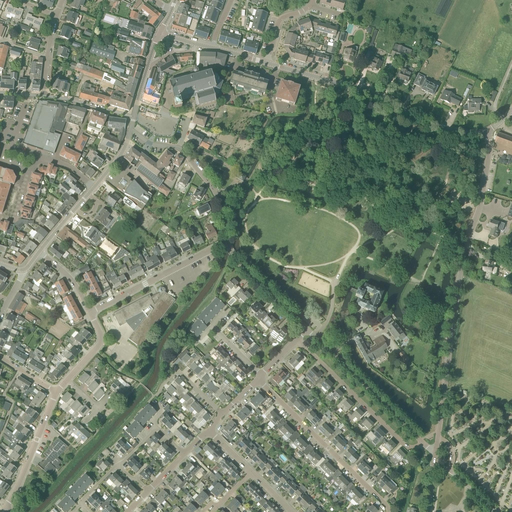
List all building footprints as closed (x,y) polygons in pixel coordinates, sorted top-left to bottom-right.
[(54,0),(43,0),(42,3),(48,6),(47,7),(51,8),(55,0),(54,0)] [(72,0),(70,7),(77,10),(81,1),(79,0),(73,0),(72,0)] [(200,8),(202,9),(204,3),(196,1),(195,3),(191,1),(191,0),(180,0),(180,2),(186,4),(190,5),(194,7),(200,8)] [(339,0),(337,8),(343,10),(346,1),(342,0),(339,0)] [(221,12),(223,5),(212,1),(210,8),(219,11),(221,12)] [(13,15),(15,9),(12,7),(12,6),(8,4),(4,14),(3,16),(6,17),(7,15),(9,16),(10,14),(13,15)] [(151,8),(146,4),(142,9),(145,11),(142,15),(147,17),(149,14),(154,17),(152,20),(150,24),(149,24),(155,28),(163,18),(151,8)] [(178,10),(191,13),(192,10),(187,10),(188,7),(180,5),(178,9),(178,10)] [(217,17),(219,11),(210,8),(208,7),(206,14),(217,17)] [(18,10),(15,9),(13,15),(15,16),(14,18),(20,20),(23,10),(19,9),(18,10)] [(178,9),(176,14),(192,19),(198,21),(201,13),(199,12),(196,12),(195,15),(191,13),(178,10),(178,9)] [(266,20),(268,13),(257,10),(255,17),(266,20)] [(139,14),(138,14),(131,11),(129,17),(136,20),(139,14)] [(77,15),(70,12),(66,21),(75,25),(78,19),(76,18),(77,15)] [(32,16),(27,14),(24,23),(29,26),(30,24),(32,25),(35,18),(31,17),(32,16)] [(174,22),(188,26),(190,27),(192,19),(176,14),(176,15),(177,15),(174,22)] [(215,24),(217,17),(206,14),(204,20),(215,24)] [(264,26),(266,20),(255,17),(253,23),(264,26)] [(38,20),(35,18),(32,25),(35,26),(34,28),(39,30),(43,20),(39,18),(38,20)] [(192,19),(190,27),(188,26),(186,33),(193,36),(197,25),(198,21),(192,19)] [(308,19),(307,19),(310,29),(312,28),(312,27),(315,26),(316,21),(314,21),(312,21),(312,19),(309,20),(308,19)] [(150,41),(153,29),(145,26),(144,26),(145,22),(139,20),(137,24),(130,21),(127,29),(142,34),(140,38),(150,41)] [(303,21),(298,23),(302,32),(304,31),(305,33),(307,32),(303,21)] [(188,26),(174,22),(173,22),(170,30),(185,35),(186,33),(188,26)] [(262,33),(264,26),(253,23),(251,30),(262,33)] [(295,27),(293,29),(297,33),(300,32),(300,33),(302,32),(298,23),(297,23),(297,24),(294,25),(295,27)] [(200,39),(204,27),(197,25),(193,36),(193,37),(193,36),(200,39)] [(60,37),(68,39),(68,40),(71,34),(70,33),(72,30),(64,26),(62,30),(63,31),(60,37)] [(335,39),(338,27),(336,26),(335,28),(332,28),(329,38),(332,39),(335,39)] [(206,41),(210,30),(204,27),(200,39),(206,41)] [(84,35),(91,37),(93,32),(86,29),(84,35)] [(120,36),(123,37),(127,38),(129,32),(121,29),(119,36),(120,36)] [(296,36),(297,33),(293,29),(291,32),(289,31),(288,34),(287,34),(287,35),(297,38),(297,36),(296,36)] [(225,44),(228,33),(221,31),(218,42),(225,44)] [(231,46),(234,35),(228,33),(225,44),(231,46)] [(241,37),(234,35),(231,46),(238,48),(241,37)] [(287,35),(286,39),(297,43),(299,43),(300,41),(298,41),(296,40),(297,38),(287,35)] [(127,38),(123,37),(120,36),(119,40),(126,42),(126,41),(131,42),(130,47),(147,51),(148,44),(141,42),(127,38)] [(39,44),(41,41),(31,38),(28,48),(37,51),(36,50),(38,45),(40,45),(39,44)] [(249,53),(252,42),(246,40),(242,51),(249,53)] [(256,55),(259,44),(252,42),(249,53),(256,55)] [(113,60),(114,59),(116,53),(113,52),(113,51),(110,49),(109,48),(93,43),(93,44),(90,43),(87,52),(90,53),(113,60)] [(287,51),(288,53),(292,50),(293,48),(294,48),(294,47),(284,44),(284,45),(285,46),(284,49),(285,49),(287,51)] [(403,60),(407,49),(403,47),(395,44),(394,47),(391,55),(403,60)] [(0,68),(3,70),(6,59),(9,47),(0,45),(0,68)] [(66,54),(68,50),(65,49),(60,47),(57,56),(67,59),(69,55),(66,54)] [(145,58),(147,51),(130,47),(128,53),(138,56),(145,58)] [(299,61),(303,50),(303,48),(301,47),(300,51),(296,50),(296,51),(292,50),(288,53),(290,55),(291,57),(291,58),(294,59),(293,60),(299,61)] [(346,54),(344,60),(352,62),(353,56),(355,57),(357,48),(354,47),(353,52),(345,50),(344,54),(346,54)] [(10,54),(20,58),(22,52),(12,49),(10,54)] [(314,56),(312,55),(308,54),(308,53),(304,52),(305,51),(303,50),(299,61),(305,63),(306,62),(314,64),(315,62),(317,62),(319,55),(317,54),(317,52),(315,51),(314,56)] [(220,54),(216,53),(200,52),(199,64),(215,65),(216,65),(216,68),(223,70),(225,62),(226,58),(219,56),(220,54)] [(192,54),(179,55),(180,63),(181,63),(186,62),(187,67),(193,66),(194,61),(192,61),(192,54)] [(327,54),(325,54),(321,66),(324,67),(324,65),(331,66),(332,60),(334,56),(327,54)] [(181,65),(181,63),(180,63),(179,55),(172,56),(155,65),(152,69),(165,74),(170,75),(175,73),(168,70),(168,69),(176,65),(181,65)] [(376,70),(377,71),(379,66),(380,67),(383,59),(378,57),(378,56),(374,55),(373,58),(371,58),(370,62),(369,61),(368,65),(369,65),(368,67),(369,67),(371,68),(372,68),(373,68),(372,69),(373,69),(373,70),(376,71),(376,70)] [(142,68),(144,61),(135,58),(134,63),(132,63),(131,65),(134,66),(142,68)] [(39,92),(43,59),(39,59),(38,63),(32,62),(31,74),(30,74),(29,81),(33,81),(31,91),(39,92)] [(112,70),(120,74),(124,75),(125,70),(126,68),(121,66),(122,64),(116,60),(114,59),(113,60),(112,70)] [(75,71),(77,64),(71,62),(69,68),(75,71)] [(88,76),(91,68),(90,68),(78,63),(77,64),(75,71),(79,72),(88,76)] [(140,74),(142,68),(134,66),(133,70),(133,71),(130,70),(130,69),(128,68),(128,71),(130,71),(140,74)] [(18,90),(26,91),(27,80),(23,79),(24,71),(26,71),(26,68),(23,67),(21,67),(19,81),(18,90)] [(399,73),(399,75),(399,76),(398,79),(399,79),(403,80),(403,81),(404,81),(403,82),(406,83),(407,83),(409,78),(410,79),(413,69),(410,68),(409,69),(404,67),(403,70),(402,70),(401,73),(399,73)] [(152,69),(149,79),(155,82),(159,83),(160,80),(164,81),(165,74),(152,69)] [(223,82),(218,80),(218,79),(217,78),(217,77),(216,77),(215,76),(214,76),(213,76),(212,76),(211,72),(208,73),(207,70),(198,72),(198,71),(198,70),(197,70),(197,69),(196,69),(195,69),(195,70),(194,70),(194,71),(193,71),(190,72),(191,74),(170,80),(171,83),(169,83),(170,90),(169,90),(170,94),(172,93),(173,100),(174,99),(175,103),(173,104),(175,110),(181,109),(180,101),(194,97),(197,106),(199,106),(216,102),(215,98),(216,97),(216,96),(218,95),(223,82)] [(129,78),(138,81),(140,74),(130,71),(128,76),(130,77),(129,78)] [(230,84),(243,88),(264,95),(268,82),(258,79),(259,76),(245,72),(244,75),(234,72),(230,84)] [(11,73),(11,77),(2,76),(1,80),(0,86),(0,88),(14,90),(14,81),(16,82),(17,74),(11,73)] [(133,96),(136,87),(138,81),(129,78),(130,77),(128,76),(124,75),(120,74),(120,76),(121,78),(120,80),(124,82),(125,79),(129,80),(127,88),(122,85),(123,84),(116,80),(113,85),(117,87),(122,90),(125,91),(125,93),(128,94),(127,98),(132,99),(133,96)] [(418,74),(413,84),(420,87),(420,86),(422,87),(420,90),(433,96),(437,88),(425,82),(426,80),(424,79),(425,77),(418,74)] [(155,94),(155,93),(158,93),(161,85),(155,83),(155,82),(149,79),(143,99),(157,104),(159,96),(155,94)] [(52,89),(58,91),(61,82),(61,81),(55,80),(52,89)] [(65,91),(68,92),(69,87),(70,85),(67,84),(61,82),(58,91),(58,92),(65,93),(65,91)] [(299,88),(294,87),(292,86),(292,85),(293,86),(293,85),(293,84),(292,82),(290,82),(289,82),(288,84),(287,84),(288,84),(288,85),(281,83),(275,100),(294,105),(299,88)] [(81,91),(79,99),(86,101),(87,96),(86,96),(87,92),(86,92),(88,84),(84,83),(81,91)] [(86,101),(91,102),(94,89),(91,88),(91,85),(88,84),(86,92),(87,92),(86,96),(87,96),(86,101)] [(129,111),(132,99),(127,98),(128,94),(125,93),(124,95),(118,93),(119,91),(125,93),(125,91),(122,90),(117,87),(115,93),(112,92),(108,105),(129,111)] [(108,105),(112,92),(112,91),(109,90),(107,98),(105,97),(103,105),(108,107),(108,105)] [(447,93),(444,91),(442,95),(445,97),(443,101),(449,104),(450,102),(458,106),(461,100),(453,96),(453,95),(447,92),(447,93)] [(99,92),(98,95),(96,103),(103,105),(105,97),(101,96),(102,93),(99,92)] [(3,108),(4,108),(13,109),(14,98),(4,97),(3,108)] [(472,103),(468,103),(468,106),(464,106),(464,111),(468,111),(468,113),(472,113),(472,111),(479,111),(479,106),(479,105),(481,105),(481,100),(471,100),(472,103)] [(42,102),(38,101),(39,101),(38,105),(36,104),(22,144),(43,151),(54,154),(60,136),(54,133),(54,135),(49,133),(59,104),(42,101),(42,102)] [(155,110),(157,104),(154,103),(153,105),(142,101),(141,105),(155,110)] [(65,122),(68,123),(73,107),(67,106),(59,104),(49,133),(54,135),(54,133),(55,131),(62,133),(65,122)] [(73,107),(68,123),(78,126),(81,125),(86,110),(82,109),(78,108),(77,108),(73,107)] [(155,119),(156,115),(141,110),(140,114),(155,119)] [(93,112),(90,119),(89,122),(87,128),(100,133),(103,127),(107,118),(107,117),(93,112)] [(192,124),(203,128),(207,118),(202,117),(199,116),(195,115),(192,124)] [(109,128),(113,129),(114,118),(109,118),(107,118),(103,127),(107,128),(109,128)] [(120,132),(118,140),(122,141),(124,137),(125,130),(126,120),(114,118),(113,129),(116,129),(115,132),(120,132)] [(199,146),(204,138),(204,137),(192,131),(187,139),(199,146)] [(511,137),(498,133),(495,143),(496,143),(494,149),(500,151),(503,152),(503,151),(507,152),(507,153),(509,154),(511,155),(511,137)] [(104,151),(104,150),(106,147),(118,152),(122,141),(118,140),(108,136),(105,134),(101,145),(100,149),(104,151)] [(76,149),(81,151),(88,139),(81,136),(75,148),(76,149)] [(208,140),(204,138),(199,146),(208,150),(210,146),(211,147),(214,141),(213,140),(209,138),(208,140)] [(81,151),(76,149),(74,153),(63,148),(60,156),(72,162),(72,163),(73,164),(75,164),(75,163),(76,164),(80,156),(82,152),(81,151)] [(130,164),(134,159),(138,162),(139,160),(140,161),(135,168),(137,169),(135,172),(157,190),(157,189),(162,184),(164,181),(165,179),(160,174),(164,168),(165,169),(170,163),(169,162),(170,160),(172,161),(174,158),(172,157),(173,156),(166,151),(156,165),(141,153),(140,153),(139,154),(132,148),(124,158),(130,164)] [(97,157),(96,156),(91,164),(98,169),(99,167),(100,168),(103,164),(102,163),(104,162),(102,161),(104,158),(99,154),(97,157)] [(175,159),(174,158),(172,161),(174,162),(170,170),(172,171),(174,168),(173,168),(175,166),(179,168),(183,159),(177,156),(175,159)] [(43,168),(40,169),(44,175),(46,176),(46,174),(50,175),(50,174),(55,176),(57,169),(52,168),(53,166),(49,165),(47,169),(43,168)] [(85,175),(90,179),(95,173),(87,165),(83,169),(84,170),(83,171),(81,170),(80,171),(83,174),(83,173),(86,175),(85,175)] [(16,178),(13,174),(13,173),(6,171),(0,168),(0,214),(1,215),(10,187),(7,186),(7,183),(14,185),(16,178)] [(31,183),(34,184),(38,185),(39,180),(40,180),(41,176),(43,177),(44,175),(40,169),(38,170),(37,175),(32,174),(31,178),(33,178),(31,183)] [(229,173),(225,170),(221,177),(225,179),(229,173)] [(175,174),(170,171),(166,179),(171,182),(175,174)] [(235,177),(243,182),(245,177),(237,172),(235,177)] [(78,180),(71,174),(68,178),(71,180),(67,184),(64,182),(61,186),(68,192),(71,189),(72,191),(73,190),(79,195),(83,190),(80,188),(80,187),(76,183),(78,180)] [(181,180),(178,185),(181,186),(182,184),(186,186),(190,178),(181,174),(179,179),(181,180)] [(148,192),(148,191),(140,185),(140,184),(136,184),(134,182),(132,183),(130,181),(131,180),(126,176),(124,179),(123,179),(119,185),(117,188),(122,192),(123,191),(125,193),(124,194),(129,197),(128,198),(138,205),(136,207),(142,211),(153,196),(148,192)] [(28,194),(30,195),(34,196),(36,192),(37,192),(38,188),(40,189),(41,185),(38,185),(34,184),(33,186),(29,185),(28,189),(29,190),(28,194)] [(170,191),(162,184),(157,189),(167,197),(170,191)] [(200,202),(205,191),(205,190),(204,189),(203,189),(203,188),(202,189),(201,188),(200,190),(198,189),(198,190),(197,189),(193,197),(196,198),(196,200),(200,202)] [(65,202),(63,204),(69,210),(76,202),(69,196),(69,197),(65,193),(61,199),(65,202)] [(24,206),(27,207),(31,208),(32,203),(33,204),(34,200),(36,200),(37,197),(34,196),(30,195),(30,198),(25,197),(24,201),(26,201),(24,206)] [(111,195),(106,201),(113,207),(116,204),(118,206),(122,201),(115,195),(113,196),(111,195)] [(132,210),(134,209),(136,207),(136,206),(132,202),(125,197),(123,200),(124,201),(123,203),(132,210)] [(53,208),(63,217),(69,210),(63,204),(61,206),(57,203),(53,208)] [(196,210),(196,211),(194,212),(197,217),(199,216),(199,217),(211,211),(207,205),(196,210)] [(31,211),(32,212),(33,209),(31,208),(27,207),(26,210),(22,208),(20,212),(22,213),(21,217),(27,219),(29,215),(31,211)] [(110,214),(103,209),(95,220),(102,225),(106,220),(109,222),(112,219),(108,217),(110,214)] [(51,218),(48,221),(54,226),(59,221),(50,214),(48,216),(51,218)] [(40,222),(50,231),(54,226),(48,221),(45,218),(40,222)] [(18,231),(23,225),(19,220),(18,221),(14,225),(18,231)] [(492,229),(490,236),(495,237),(497,238),(500,231),(497,230),(500,223),(491,221),(489,227),(492,229)] [(2,231),(6,233),(6,231),(12,227),(8,226),(9,223),(5,222),(4,224),(0,222),(0,229),(2,230),(2,231)] [(217,236),(211,225),(206,228),(209,233),(205,235),(208,240),(217,236)] [(35,232),(37,234),(43,239),(48,234),(39,227),(37,229),(35,232)] [(57,237),(66,244),(69,240),(68,239),(70,236),(85,248),(88,245),(79,238),(65,227),(57,237)] [(92,227),(85,237),(91,241),(96,235),(103,240),(102,241),(106,244),(109,239),(92,227)] [(31,237),(39,244),(43,239),(37,234),(35,237),(32,235),(31,237)] [(183,235),(185,239),(179,242),(181,246),(180,247),(183,253),(190,250),(189,248),(190,247),(189,246),(189,247),(188,245),(191,243),(188,238),(186,234),(183,235)] [(191,238),(194,245),(199,242),(200,244),(203,243),(200,236),(195,239),(194,236),(191,238)] [(33,252),(37,247),(28,240),(26,242),(27,242),(24,245),(33,252)] [(165,250),(166,250),(171,260),(177,256),(176,254),(176,253),(175,253),(173,249),(175,248),(172,242),(169,243),(171,247),(165,250)] [(29,257),(33,252),(24,245),(21,248),(20,250),(29,257)] [(61,251),(63,249),(59,246),(58,248),(54,245),(54,246),(53,245),(51,248),(52,248),(50,251),(54,254),(53,255),(55,256),(56,256),(60,259),(64,254),(61,251)] [(149,258),(154,268),(160,265),(159,263),(160,263),(159,262),(156,257),(159,256),(154,248),(151,249),(154,256),(149,258)] [(171,260),(166,250),(164,251),(165,254),(161,256),(163,260),(163,261),(164,261),(165,263),(171,260)] [(19,266),(25,259),(20,256),(17,260),(13,256),(11,259),(19,266)] [(148,271),(154,268),(149,258),(149,257),(146,259),(148,263),(145,265),(146,268),(146,269),(147,270),(147,269),(148,271)] [(138,264),(132,267),(137,277),(144,274),(143,272),(142,271),(140,267),(139,267),(139,266),(142,265),(139,260),(136,262),(138,264)] [(483,271),(494,273),(496,273),(497,268),(495,268),(495,263),(493,263),(486,262),(486,265),(484,265),(484,267),(483,270),(483,271)] [(43,264),(38,271),(43,275),(46,272),(50,275),(52,273),(48,269),(43,264)] [(79,270),(81,274),(89,270),(87,266),(79,270)] [(129,269),(131,272),(128,273),(130,277),(129,277),(130,278),(131,280),(137,277),(132,267),(129,269)] [(42,277),(36,272),(31,278),(37,283),(39,285),(42,281),(44,279),(42,277)] [(82,276),(85,282),(93,278),(90,272),(82,276)] [(111,281),(111,282),(113,286),(113,287),(114,287),(115,289),(118,288),(118,287),(121,286),(117,279),(115,276),(113,277),(111,273),(105,276),(109,282),(111,281)] [(123,276),(117,279),(121,286),(127,282),(126,280),(126,279),(125,279),(123,276)] [(85,282),(88,288),(96,284),(93,278),(85,282)] [(49,295),(53,293),(57,290),(65,286),(62,280),(54,285),(56,288),(52,290),(48,293),(49,295)] [(232,298),(234,296),(239,290),(236,286),(238,284),(234,280),(231,282),(230,281),(226,285),(230,289),(227,292),(232,298)] [(31,288),(35,291),(37,292),(39,289),(38,288),(33,284),(32,285),(27,283),(23,290),(28,293),(31,288)] [(38,288),(39,289),(44,293),(47,289),(41,284),(38,288)] [(88,288),(91,293),(99,289),(101,289),(100,287),(98,287),(96,284),(88,288)] [(357,292),(356,294),(355,296),(359,298),(356,305),(374,313),(383,292),(365,284),(362,291),(358,289),(357,291),(357,292)] [(65,286),(57,290),(61,296),(68,292),(65,286)] [(137,346),(173,299),(165,294),(166,293),(166,292),(166,291),(167,291),(166,290),(166,289),(166,288),(165,287),(164,287),(163,287),(162,287),(161,287),(160,287),(159,288),(159,289),(158,290),(158,291),(158,292),(159,293),(150,298),(147,299),(146,298),(143,300),(144,301),(138,304),(137,303),(135,304),(135,306),(129,309),(128,308),(125,309),(126,310),(120,313),(120,312),(117,314),(117,315),(114,317),(119,327),(127,323),(134,331),(128,339),(137,346)] [(99,289),(91,293),(94,299),(102,295),(99,289)] [(244,294),(239,290),(234,296),(238,300),(240,299),(244,303),(247,299),(248,300),(251,296),(246,292),(244,294)] [(27,305),(25,303),(21,301),(24,296),(18,293),(8,309),(21,316),(27,305)] [(37,297),(32,294),(30,298),(39,303),(41,298),(37,296),(37,297)] [(64,303),(58,307),(56,308),(57,310),(61,308),(65,305),(73,301),(70,296),(62,300),(64,303)] [(214,302),(212,305),(219,311),(224,306),(217,298),(214,302)] [(65,305),(68,311),(76,307),(73,301),(65,305)] [(260,314),(262,312),(260,310),(262,308),(258,303),(255,306),(255,305),(251,310),(255,314),(254,315),(257,318),(260,314)] [(214,316),(219,311),(212,305),(211,304),(209,307),(207,309),(207,310),(214,316)] [(79,312),(76,307),(68,311),(71,317),(79,312)] [(205,312),(203,314),(202,315),(210,321),(214,316),(207,310),(207,309),(204,312),(205,312)] [(36,326),(39,320),(28,312),(25,318),(36,326)] [(82,318),(79,312),(71,317),(74,322),(82,318)] [(18,322),(16,321),(17,320),(23,323),(25,320),(17,315),(16,317),(11,315),(9,314),(6,320),(17,325),(18,322)] [(205,326),(210,321),(202,315),(203,314),(202,314),(199,316),(200,317),(198,320),(205,326)] [(392,319),(388,314),(383,319),(386,323),(392,319)] [(263,315),(262,317),(259,320),(265,326),(266,325),(269,328),(273,324),(272,324),(275,321),(271,316),(269,319),(266,317),(266,318),(263,315)] [(226,328),(231,332),(237,325),(233,321),(234,320),(232,318),(228,322),(230,324),(226,328)] [(17,325),(6,320),(4,327),(6,328),(7,328),(11,330),(12,326),(15,328),(17,325)] [(198,320),(196,323),(196,324),(194,326),(201,333),(207,328),(205,326),(198,320)] [(370,328),(373,331),(381,324),(379,322),(370,328)] [(387,329),(395,339),(403,333),(394,323),(387,329)] [(194,326),(193,325),(191,328),(192,329),(189,331),(196,338),(201,333),(194,326)] [(241,335),(245,330),(243,328),(242,329),(237,325),(231,332),(235,336),(238,332),(241,335)] [(270,334),(275,340),(276,341),(280,344),(284,340),(283,339),(286,335),(288,333),(283,328),(279,332),(275,328),(275,329),(272,331),(270,334)] [(247,332),(245,330),(241,335),(238,337),(240,339),(237,342),(241,346),(248,339),(244,335),(247,332)] [(86,331),(83,334),(80,331),(78,333),(81,336),(87,341),(91,336),(89,334),(90,334),(89,333),(86,331)] [(9,336),(8,336),(8,335),(4,334),(5,333),(4,333),(3,333),(1,332),(0,335),(0,339),(6,342),(6,341),(8,343),(11,337),(9,336)] [(71,337),(69,339),(77,346),(79,344),(80,345),(80,344),(82,346),(87,341),(81,336),(78,333),(74,339),(71,337)] [(362,354),(367,351),(361,339),(360,337),(359,335),(353,338),(354,340),(355,342),(362,354)] [(373,341),(376,346),(383,342),(384,343),(385,342),(382,336),(373,341)] [(65,340),(70,344),(72,346),(69,349),(67,347),(65,349),(66,350),(74,357),(79,352),(77,351),(77,350),(76,350),(75,349),(77,346),(69,339),(67,337),(65,340)] [(10,349),(12,351),(16,346),(8,343),(6,341),(6,342),(0,339),(0,346),(3,348),(4,344),(11,347),(10,349)] [(251,349),(256,344),(253,342),(252,343),(248,339),(241,346),(246,350),(249,347),(251,349)] [(12,357),(18,361),(23,352),(21,350),(22,349),(19,347),(21,344),(18,342),(16,346),(12,351),(15,352),(12,357)] [(383,342),(376,346),(367,351),(362,354),(367,364),(375,360),(385,354),(383,351),(387,348),(384,343),(383,342)] [(248,352),(252,356),(259,348),(256,344),(251,349),(248,352)] [(217,359),(224,352),(220,348),(216,351),(214,349),(210,354),(212,356),(213,355),(217,359)] [(74,357),(66,350),(61,355),(67,360),(68,361),(70,362),(74,357)] [(186,366),(198,355),(196,352),(195,354),(194,353),(190,357),(187,354),(188,353),(186,350),(179,358),(184,362),(183,363),(186,366)] [(296,355),(292,359),(298,364),(301,361),(303,362),(306,359),(298,351),(295,354),(296,355)] [(23,352),(18,361),(23,364),(27,358),(24,356),(26,353),(23,352)] [(222,366),(225,363),(227,362),(225,360),(228,356),(224,352),(217,359),(215,361),(220,365),(219,365),(221,367),(222,366)] [(402,352),(398,356),(405,363),(409,360),(402,352)] [(36,355),(33,353),(30,358),(32,359),(28,367),(33,371),(39,361),(35,358),(36,355)] [(190,369),(193,371),(200,365),(197,362),(200,359),(201,358),(198,355),(186,366),(190,370),(190,369)] [(228,366),(225,369),(229,373),(231,371),(235,366),(233,364),(236,361),(232,356),(227,362),(225,363),(228,366)] [(291,371),(294,369),(298,364),(292,359),(289,362),(288,361),(285,365),(290,371),(291,371)] [(44,367),(46,368),(50,362),(47,361),(44,364),(39,361),(33,371),(39,374),(43,368),(44,367)] [(65,367),(64,367),(61,364),(58,367),(56,365),(55,365),(54,367),(62,374),(66,369),(64,368),(65,367)] [(200,365),(193,371),(196,374),(195,375),(199,378),(207,369),(204,366),(203,367),(200,365)] [(202,380),(205,383),(210,378),(207,376),(214,368),(211,365),(207,369),(199,378),(202,381),(202,380)] [(234,372),(238,376),(245,369),(240,365),(237,368),(235,366),(231,371),(233,373),(234,372)] [(52,374),(51,373),(48,377),(52,381),(54,378),(55,378),(57,379),(62,374),(54,367),(52,366),(50,368),(54,371),(52,374)] [(291,376),(288,373),(282,367),(279,371),(280,372),(276,375),(284,383),(289,378),(288,378),(291,376)] [(241,381),(243,383),(248,379),(245,377),(249,373),(245,369),(238,376),(242,380),(241,381)] [(320,378),(323,375),(319,372),(317,374),(312,369),(306,375),(305,376),(315,386),(321,379),(320,378)] [(83,382),(86,385),(96,375),(92,372),(88,376),(85,373),(78,380),(82,384),(83,382)] [(88,390),(92,393),(99,386),(96,383),(100,378),(96,375),(86,385),(90,388),(88,390)] [(284,383),(276,375),(273,379),(272,378),(269,381),(275,387),(277,384),(278,385),(278,384),(281,387),(284,383)] [(205,383),(203,385),(206,389),(207,388),(210,391),(215,386),(212,383),(215,379),(212,376),(210,378),(205,383)] [(17,380),(16,381),(14,380),(9,388),(12,390),(15,384),(18,386),(16,389),(19,390),(25,381),(19,377),(18,379),(17,379),(16,380),(17,380)] [(120,377),(110,388),(114,392),(121,384),(118,381),(121,378),(120,377)] [(171,383),(182,393),(184,396),(186,394),(189,391),(186,389),(185,390),(180,385),(183,382),(179,379),(180,378),(179,377),(179,378),(177,377),(171,383)] [(325,382),(322,379),(316,386),(320,390),(322,387),(327,392),(330,389),(330,388),(333,385),(328,380),(325,382)] [(22,396),(24,397),(25,398),(29,392),(30,390),(28,388),(29,387),(29,388),(30,387),(29,387),(30,385),(25,381),(19,390),(24,393),(22,396)] [(212,394),(215,397),(227,385),(224,382),(218,389),(215,386),(210,391),(213,393),(212,394)] [(99,386),(92,393),(95,396),(94,398),(98,401),(105,393),(101,391),(105,386),(101,383),(99,386)] [(166,390),(167,391),(172,395),(175,392),(179,396),(182,393),(171,383),(168,386),(169,387),(166,390)] [(229,383),(227,385),(215,397),(218,400),(219,399),(222,402),(225,399),(227,401),(230,398),(228,396),(227,397),(225,394),(230,388),(233,391),(235,389),(229,383)] [(121,384),(114,392),(119,396),(129,385),(127,384),(124,387),(121,384)] [(123,400),(130,393),(127,390),(130,386),(129,385),(119,396),(123,400)] [(285,397),(289,401),(295,396),(291,392),(294,389),(291,386),(290,388),(287,391),(286,392),(288,393),(285,397)] [(29,392),(35,398),(41,402),(45,397),(43,395),(43,394),(42,394),(39,392),(37,395),(33,392),(35,389),(32,387),(30,390),(29,392)] [(257,395),(254,398),(259,404),(261,405),(264,402),(268,399),(259,390),(256,394),(257,395)] [(343,395),(338,390),(333,394),(331,392),(325,398),(330,402),(334,398),(337,401),(343,395)] [(162,398),(167,402),(170,399),(173,402),(176,405),(179,402),(172,395),(167,391),(164,393),(165,394),(162,398)] [(67,392),(60,400),(64,403),(60,407),(64,410),(73,400),(69,397),(71,396),(67,392)] [(304,395),(301,393),(298,397),(300,399),(300,400),(298,399),(293,405),(297,409),(306,401),(302,397),(304,395)] [(181,405),(184,408),(193,399),(190,396),(189,397),(186,394),(184,396),(182,399),(185,401),(181,405)] [(37,408),(41,402),(35,398),(31,403),(34,406),(35,407),(35,406),(37,408)] [(249,401),(246,404),(252,410),(254,408),(255,408),(259,404),(254,398),(250,402),(249,401)] [(308,411),(310,409),(314,405),(319,400),(316,398),(309,404),(306,401),(297,409),(302,414),(307,409),(308,411)] [(191,408),(194,410),(198,406),(195,403),(196,402),(193,399),(184,408),(188,411),(191,408)] [(346,412),(348,410),(353,405),(348,399),(346,401),(344,399),(337,406),(339,408),(340,407),(346,412)] [(71,409),(75,412),(81,405),(78,402),(76,403),(73,400),(64,410),(67,413),(71,409)] [(246,417),(250,413),(250,412),(252,410),(246,404),(243,407),(244,408),(240,412),(246,417)] [(72,419),(74,417),(75,418),(79,414),(83,417),(89,410),(86,406),(84,408),(81,405),(75,412),(72,415),(70,417),(72,419)] [(125,432),(133,439),(143,429),(142,427),(156,412),(148,405),(133,420),(135,422),(125,432)] [(193,417),(197,420),(205,411),(202,408),(201,409),(198,406),(194,410),(197,413),(193,417)] [(266,418),(270,422),(278,414),(276,412),(274,413),(272,411),(275,409),(272,406),(264,415),(266,417),(266,418)] [(27,411),(25,413),(34,420),(38,415),(36,413),(37,413),(36,412),(35,413),(30,408),(27,411)] [(363,415),(358,409),(353,414),(351,412),(347,416),(352,421),(355,417),(358,420),(363,415)] [(197,420),(193,424),(192,424),(197,428),(199,430),(211,418),(211,417),(208,414),(205,411),(197,420)] [(160,421),(165,425),(171,419),(166,415),(166,414),(164,412),(160,417),(162,419),(160,421)] [(236,414),(233,418),(239,424),(241,421),(242,422),(246,417),(240,412),(237,415),(236,414)] [(306,417),(310,422),(316,416),(311,412),(306,417)] [(30,426),(34,420),(25,413),(21,418),(19,416),(17,419),(25,425),(26,423),(27,424),(28,425),(28,424),(30,426)] [(280,416),(278,414),(270,422),(274,426),(273,428),(275,430),(277,428),(285,421),(282,418),(281,420),(279,418),(280,416)] [(316,416),(310,422),(315,426),(320,420),(316,416)] [(170,430),(170,429),(172,427),(174,429),(180,423),(178,420),(178,421),(173,417),(171,419),(165,425),(168,429),(170,430)] [(231,422),(227,425),(233,431),(235,433),(239,430),(236,427),(237,427),(236,426),(239,424),(233,418),(229,421),(231,422)] [(318,430),(323,434),(328,428),(326,426),(327,425),(326,424),(329,420),(327,418),(323,422),(325,423),(318,430)] [(28,431),(25,428),(24,428),(26,426),(25,425),(17,419),(15,422),(18,424),(15,429),(17,431),(27,438),(31,433),(29,431),(28,430),(28,431)] [(367,419),(365,421),(363,419),(358,424),(363,428),(365,426),(368,430),(373,424),(367,419)] [(287,423),(285,421),(277,428),(280,430),(279,431),(284,435),(291,427),(289,425),(288,426),(286,425),(287,423)] [(75,435),(82,427),(77,423),(76,425),(72,429),(68,434),(69,435),(72,432),(75,435)] [(173,434),(178,438),(184,432),(180,428),(182,425),(183,425),(180,423),(174,429),(176,431),(173,434)] [(225,437),(227,435),(228,436),(233,431),(227,425),(224,429),(223,428),(219,431),(225,437)] [(87,431),(82,427),(75,435),(78,437),(75,441),(77,442),(87,431)] [(291,427),(284,435),(288,439),(291,441),(298,434),(295,431),(294,433),(292,431),(293,429),(291,427)] [(333,433),(328,428),(323,434),(327,439),(333,433)] [(366,441),(369,439),(371,441),(375,437),(379,441),(384,436),(384,435),(384,436),(381,433),(382,433),(378,429),(373,434),(370,432),(366,436),(364,439),(366,441)] [(23,444),(27,438),(17,431),(16,433),(19,436),(17,439),(20,442),(20,443),(21,442),(23,444)] [(91,436),(87,431),(77,442),(78,443),(81,440),(84,443),(91,436)] [(183,443),(184,442),(187,445),(193,439),(185,431),(184,432),(178,438),(183,443)] [(153,447),(155,445),(161,439),(160,437),(156,434),(150,440),(153,442),(150,445),(150,446),(152,447),(147,453),(149,455),(153,451),(155,449),(153,447)] [(293,444),(297,448),(305,440),(302,438),(301,440),(299,438),(300,436),(298,434),(291,441),(293,444)] [(242,448),(244,449),(250,443),(248,440),(246,442),(244,441),(246,438),(243,436),(238,440),(241,443),(237,446),(240,449),(242,448)] [(337,437),(331,442),(336,447),(341,441),(337,437)] [(38,466),(49,476),(55,469),(57,470),(60,467),(58,466),(62,462),(62,461),(61,462),(57,458),(67,447),(68,447),(57,438),(43,454),(47,457),(39,466),(38,466)] [(348,447),(351,449),(355,445),(356,447),(361,442),(357,438),(352,443),(348,447)] [(343,439),(341,441),(336,447),(340,451),(346,446),(345,445),(346,444),(348,447),(352,443),(350,440),(347,443),(343,439)] [(114,446),(115,448),(119,451),(125,445),(120,440),(115,446),(114,446)] [(301,457),(304,454),(311,447),(309,444),(307,446),(305,444),(307,443),(305,440),(297,448),(299,450),(297,453),(301,457)] [(395,446),(390,441),(385,445),(383,443),(377,449),(381,453),(383,451),(387,455),(389,453),(395,446)] [(207,451),(210,454),(216,449),(213,446),(212,447),(208,443),(203,449),(206,452),(207,451)] [(250,452),(253,454),(257,450),(255,447),(253,449),(251,447),(253,445),(250,443),(244,449),(245,451),(244,452),(247,456),(250,452)] [(165,445),(164,444),(163,444),(158,450),(162,454),(168,448),(165,445)] [(123,456),(124,455),(129,450),(125,445),(119,451),(123,456)] [(18,446),(13,452),(19,456),(24,451),(22,449),(21,448),(21,449),(18,446)] [(314,449),(311,447),(304,454),(307,457),(306,457),(308,458),(306,462),(307,464),(310,461),(318,453),(316,451),(314,453),(312,451),(314,449)] [(173,453),(171,451),(168,448),(162,454),(165,457),(165,459),(166,460),(164,462),(166,464),(172,458),(170,456),(172,454),(173,453)] [(213,459),(218,464),(223,459),(220,457),(221,456),(218,453),(219,452),(216,449),(210,454),(214,458),(213,459)] [(348,459),(354,453),(349,449),(344,455),(348,459)] [(9,456),(1,450),(0,451),(0,453),(2,455),(7,459),(9,456)] [(256,462),(258,463),(265,457),(262,454),(260,456),(258,454),(260,452),(257,450),(253,454),(255,456),(251,460),(255,463),(256,462)] [(389,459),(396,466),(400,461),(405,456),(401,452),(400,453),(399,452),(400,451),(399,450),(389,459)] [(13,452),(9,457),(13,460),(12,460),(13,461),(13,460),(15,462),(19,456),(13,452)] [(126,464),(128,466),(131,469),(137,463),(133,459),(136,456),(133,453),(126,461),(128,463),(126,464)] [(318,467),(319,466),(326,459),(325,460),(322,458),(321,459),(319,457),(320,456),(318,453),(310,461),(315,466),(315,465),(318,467)] [(354,453),(348,459),(353,464),(358,458),(354,453)] [(367,458),(365,455),(361,459),(364,462),(363,463),(362,462),(356,467),(361,472),(367,466),(366,466),(369,463),(366,460),(367,458)] [(267,468),(272,464),(274,461),(271,459),(270,460),(268,458),(267,459),(265,457),(258,463),(260,465),(258,466),(261,470),(265,466),(267,468)] [(185,468),(191,473),(195,469),(195,468),(198,465),(192,459),(188,463),(189,465),(185,468)] [(225,468),(228,472),(234,466),(230,463),(229,464),(226,461),(225,462),(223,459),(218,464),(216,466),(219,469),(221,467),(224,469),(225,468)] [(321,469),(325,473),(333,465),(331,463),(329,464),(327,463),(329,461),(326,459),(319,466),(321,468),(321,469)] [(106,460),(105,460),(104,461),(99,466),(104,471),(110,465),(110,464),(106,460)] [(270,476),(272,477),(279,471),(276,468),(278,466),(274,461),(272,464),(267,468),(269,470),(266,474),(269,477),(270,476)] [(7,462),(3,467),(12,474),(16,469),(14,467),(15,467),(14,466),(14,467),(7,462)] [(131,469),(136,473),(136,474),(137,473),(142,468),(137,463),(131,469)] [(144,473),(141,476),(142,477),(146,481),(146,480),(147,481),(149,478),(152,474),(149,472),(152,468),(148,465),(146,467),(142,471),(144,473)] [(329,483),(333,479),(340,472),(337,469),(336,471),(334,469),(335,468),(333,465),(325,473),(329,477),(327,480),(329,483)] [(237,469),(234,466),(228,472),(232,475),(231,476),(234,479),(235,478),(237,480),(240,477),(237,475),(239,473),(236,470),(237,469)] [(361,472),(366,476),(371,471),(367,466),(361,472)] [(1,469),(4,472),(2,475),(5,478),(6,479),(6,478),(8,480),(12,474),(3,467),(1,469)] [(181,470),(178,474),(184,480),(186,477),(186,478),(191,473),(185,468),(182,471),(181,470)] [(281,473),(279,471),(272,477),(274,479),(272,480),(276,484),(279,480),(281,482),(286,478),(283,475),(284,474),(282,472),(281,473)] [(342,474),(340,472),(333,479),(335,481),(334,482),(339,486),(346,479),(344,476),(343,478),(341,476),(342,474)] [(111,486),(119,478),(115,473),(114,474),(112,476),(110,474),(109,475),(104,480),(106,483),(109,480),(110,481),(107,484),(110,487),(111,486)] [(379,486),(382,489),(388,483),(391,480),(385,475),(385,476),(381,473),(379,475),(376,479),(379,482),(378,483),(380,485),(379,486)] [(88,487),(93,482),(85,474),(82,477),(83,478),(81,480),(88,487)] [(187,482),(184,480),(178,474),(174,477),(175,478),(172,482),(178,487),(182,483),(185,485),(187,483),(187,482)] [(219,480),(212,474),(210,476),(216,482),(219,480)] [(122,484),(123,482),(124,482),(122,481),(119,478),(111,486),(114,489),(114,491),(117,493),(119,491),(124,486),(122,484)] [(286,488),(288,490),(294,483),(292,481),(290,483),(287,481),(288,480),(286,478),(281,482),(283,485),(281,487),(285,490),(286,488)] [(343,490),(346,492),(353,485),(350,483),(349,484),(347,482),(349,481),(346,479),(339,486),(343,490)] [(83,492),(88,487),(81,480),(80,480),(77,482),(78,483),(76,485),(83,492)] [(3,482),(0,486),(0,488),(5,492),(9,487),(7,485),(8,485),(7,484),(6,485),(3,482)] [(164,487),(173,496),(176,493),(174,491),(178,487),(172,482),(169,485),(168,484),(164,487)] [(301,491),(294,483),(288,490),(289,492),(288,493),(291,496),(295,493),(297,495),(301,491)] [(397,489),(396,487),(394,488),(388,483),(382,489),(385,492),(386,491),(388,493),(389,492),(392,494),(397,489)] [(126,488),(124,486),(119,491),(122,494),(124,495),(126,497),(134,489),(131,486),(129,484),(126,488)] [(219,484),(215,488),(220,494),(225,489),(219,484)] [(250,484),(244,490),(247,492),(248,491),(252,495),(257,489),(254,486),(253,487),(250,484)] [(75,485),(72,487),(73,488),(71,490),(78,497),(83,492),(76,485),(75,485)] [(348,495),(347,496),(347,499),(350,502),(352,499),(352,500),(360,492),(357,489),(356,491),(354,489),(355,488),(353,485),(346,492),(348,495)] [(162,492),(159,495),(164,501),(168,497),(170,499),(173,496),(164,487),(161,491),(162,492)] [(216,498),(220,494),(215,488),(210,492),(216,498)] [(131,502),(139,494),(139,493),(134,489),(126,497),(131,502)] [(257,489),(252,495),(255,498),(254,499),(260,505),(264,500),(262,498),(263,497),(260,494),(261,493),(257,489)] [(73,502),(78,497),(71,490),(70,490),(67,492),(68,493),(66,496),(67,496),(73,502)] [(87,501),(92,506),(99,499),(96,496),(98,495),(96,493),(93,491),(89,495),(91,497),(87,501)] [(300,502),(302,504),(308,498),(306,495),(304,497),(302,495),(304,493),(301,491),(297,495),(299,497),(296,501),(299,504),(300,502)] [(204,502),(208,497),(203,492),(198,496),(204,502)] [(360,492),(352,500),(356,504),(357,503),(359,506),(367,498),(364,496),(362,497),(361,495),(362,494),(360,492)] [(164,501),(159,495),(155,499),(154,497),(151,501),(157,507),(159,505),(160,505),(164,501)] [(70,509),(75,504),(73,502),(67,496),(64,499),(65,500),(63,502),(70,509)] [(204,502),(198,496),(194,500),(200,506),(204,502)] [(102,508),(108,502),(106,500),(105,501),(100,497),(99,499),(92,506),(96,510),(100,506),(102,508)] [(316,504),(313,502),(311,504),(309,502),(311,500),(308,498),(302,504),(304,506),(302,507),(305,510),(309,507),(311,509),(316,504)] [(234,499),(230,503),(236,509),(240,505),(234,499)] [(264,500),(260,505),(265,510),(264,511),(265,511),(270,511),(275,507),(272,504),(271,505),(268,502),(267,503),(264,500)] [(58,507),(62,511),(66,511),(70,509),(63,502),(62,501),(59,504),(60,505),(58,507)] [(149,505),(145,509),(148,511),(153,511),(155,510),(158,508),(157,507),(151,501),(148,504),(149,505)] [(111,511),(113,510),(116,507),(111,503),(110,504),(108,502),(102,508),(104,510),(102,511),(111,511)] [(233,511),(236,509),(230,503),(226,508),(230,511),(233,511)]
